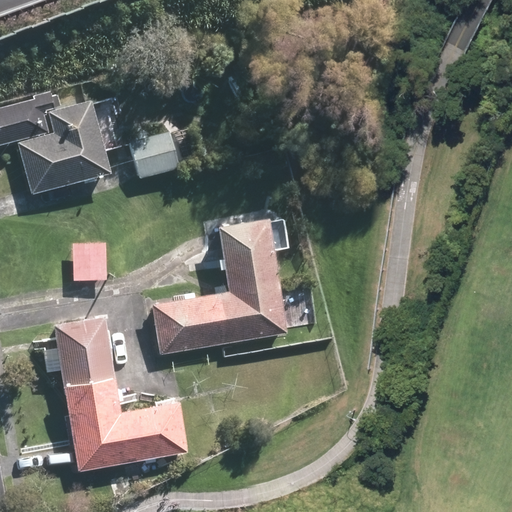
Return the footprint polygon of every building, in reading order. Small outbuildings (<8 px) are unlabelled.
[(0,107),(0,144),(47,132),(42,111),(53,108),(49,94),(0,107)] [(51,133),(14,144),(30,197),(112,173),(90,100),(46,113),(51,133)] [(127,136),(136,176),(178,167),(168,127),(127,136)] [(228,287),(154,301),(162,351),(287,331),(270,216),(218,222),(228,287)] [(104,242),(71,243),(71,280),(104,280),(104,242)] [(105,313),(55,323),(79,468),(188,448),(179,398),(119,409),(105,313)]
